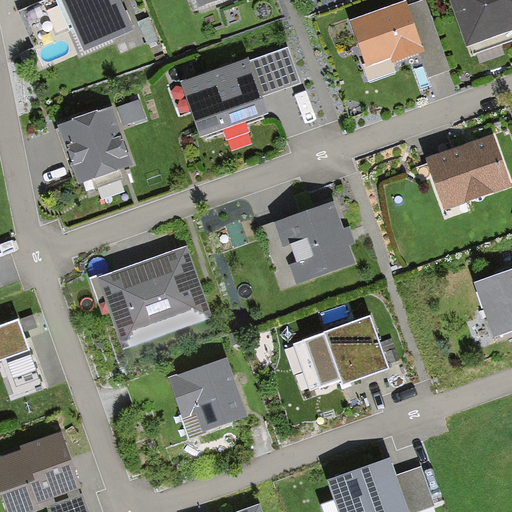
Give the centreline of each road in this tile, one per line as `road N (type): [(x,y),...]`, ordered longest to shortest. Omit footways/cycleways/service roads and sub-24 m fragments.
road 1 (residential): [(36,255),(112,470),(144,498),(168,498),(511,378)]
road 2 (residential): [(36,255),(511,85)]
road 3 (residential): [(0,88),(36,255)]
